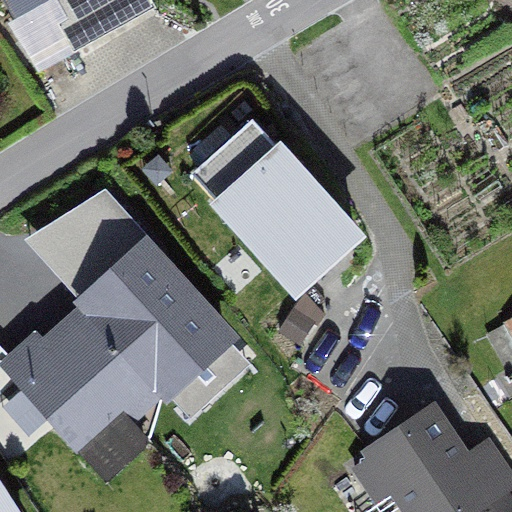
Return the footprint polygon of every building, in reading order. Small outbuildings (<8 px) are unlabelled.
[(62,0),(89,46),(155,9),(149,0),(13,0),(22,16),(49,0),(62,0)] [(305,301),(373,238),(285,146),(218,209),(305,301)] [(214,345),(147,268),(23,379),(106,475),(140,444),(115,416),(173,364),(183,374),(214,345)] [(511,321),(484,338),(506,377),(501,379),(505,385),(510,383),(510,384),(511,382),(511,321)] [(489,511),(499,505),(437,420),(373,466),(407,511),(489,511)] [(0,511),(16,511),(0,486),(0,511)]
